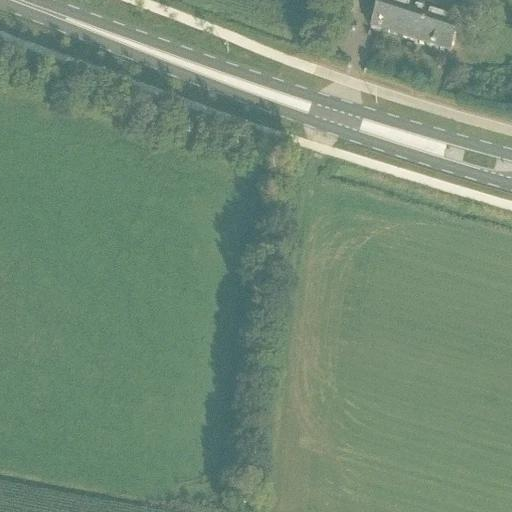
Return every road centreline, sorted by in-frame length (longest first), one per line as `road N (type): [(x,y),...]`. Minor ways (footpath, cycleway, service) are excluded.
road 1 (primary): [(49,17),(149,68),(511,188)]
road 2 (primary): [(511,154),(49,17)]
